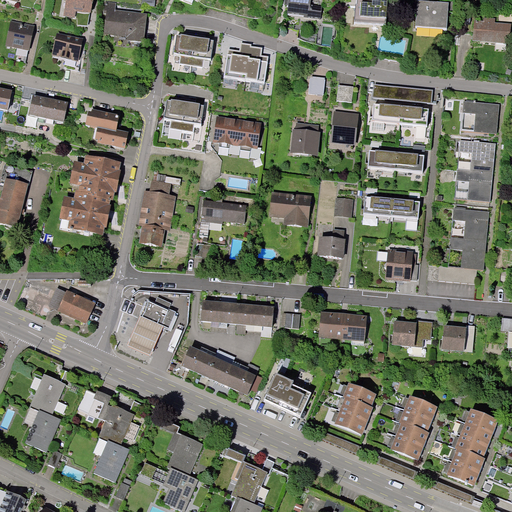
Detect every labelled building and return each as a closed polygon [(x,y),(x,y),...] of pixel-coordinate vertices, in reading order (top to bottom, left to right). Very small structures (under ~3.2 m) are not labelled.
[(93,0),(66,0),(66,7),(91,12),(93,0)] [(310,0),(288,0),(287,14),(309,16),(310,0)] [(386,26),(387,0),(381,0),(355,0),(354,24),(386,26)] [(446,30),(448,4),(417,1),(415,27),(446,30)] [(145,15),(107,11),(105,34),(131,37),(130,41),(141,43),(145,15)] [(508,41),(510,26),(495,24),(495,21),(484,20),(484,23),(476,22),(475,38),(481,39),(484,42),(488,43),(491,40),(508,41)] [(34,27),(11,22),(5,46),(28,51),(34,27)] [(81,42),(57,37),(53,56),(65,59),(63,68),(80,72),(83,57),(78,56),(81,42)] [(215,46),(179,40),(176,58),(182,59),(181,65),(203,69),(204,62),(212,63),(215,46)] [(0,108),(8,110),(12,93),(0,90),(0,108)] [(37,121),(45,123),(50,101),(32,97),(28,116),(38,118),(37,121)] [(64,122),(68,105),(50,101),(45,123),(54,125),(55,121),(64,122)] [(476,114),(474,131),(496,134),(498,116),(494,116),(495,105),(464,102),(463,113),(476,114)] [(205,111),(170,106),(167,123),(173,123),(172,130),(193,133),(194,127),(202,128),(205,111)] [(371,123),(398,126),(400,109),(373,106),(371,123)] [(398,126),(426,129),(428,112),(400,109),(398,126)] [(115,133),(117,120),(87,113),(84,126),(96,128),(115,133)] [(335,113),(332,143),(355,145),(358,116),(335,113)] [(238,121),(218,118),(215,121),(212,142),(218,143),(218,147),(228,149),(229,145),(235,146),(238,121)] [(260,127),(258,124),(238,121),(235,146),(240,147),(240,150),(250,151),(250,149),(257,149),(260,127)] [(316,156),(319,127),(307,126),(307,132),(294,131),(291,153),(316,156)] [(124,148),(127,135),(115,133),(96,128),(93,141),(124,148)] [(472,154),(470,171),(488,173),(492,174),(494,156),(490,156),(491,145),(460,141),(459,152),(472,154)] [(367,168),(395,171),(397,154),(369,151),(367,168)] [(395,171),(423,174),(425,157),(397,154),(395,171)] [(107,201),(110,202),(112,193),(115,193),(120,173),(116,173),(118,166),(84,158),(83,166),(74,164),(69,184),(79,186),(78,194),(107,201)] [(0,223),(16,227),(30,173),(12,168),(8,183),(5,182),(0,200),(0,223)] [(469,183),(468,200),(490,202),(491,185),(487,185),(488,173),(470,171),(457,170),(456,181),(469,183)] [(148,192),(139,245),(160,248),(169,196),(148,192)] [(67,229),(99,237),(101,228),(104,229),(109,209),(106,208),(107,201),(78,194),(74,193),(72,202),(63,200),(59,219),(69,222),(67,229)] [(308,221),(310,199),(271,194),(269,214),(280,215),(280,219),(285,220),(284,226),(304,228),(305,220),(308,221)] [(364,215),(391,218),(393,201),(366,198),(364,215)] [(391,218),(419,221),(420,204),(393,201),(391,218)] [(244,225),(246,208),(203,202),(201,219),(244,225)] [(465,222),(463,239),(482,241),(485,242),(487,224),(483,224),(484,213),(453,209),(452,220),(465,222)] [(320,239),(318,258),(342,261),(346,232),(333,230),(332,240),(320,239)] [(462,251),(461,268),(483,270),(485,253),(480,253),(482,241),(463,239),(451,238),(449,249),(462,251)] [(386,268),(385,280),(417,282),(418,266),(411,266),(412,254),(387,252),(387,261),(383,264),(386,268)] [(87,325),(95,306),(66,293),(57,312),(87,325)] [(162,328),(167,330),(176,312),(169,309),(171,304),(157,297),(154,304),(148,301),(140,318),(162,328)] [(208,329),(217,330),(219,304),(202,303),(201,323),(209,324),(208,329)] [(226,325),(236,326),(237,306),(219,304),(217,330),(225,331),(226,325)] [(244,332),(252,333),(254,307),(237,306),(236,326),(244,327),(244,332)] [(260,328),(270,329),(272,308),(254,307),(252,333),(260,333),(260,328)] [(322,317),(321,335),(334,336),(334,340),(343,340),(345,316),(335,315),(335,319),(322,317)] [(365,339),(367,321),(354,320),(354,316),(345,316),(343,340),(353,341),(353,337),(365,339)] [(128,345),(150,355),(162,328),(140,318),(128,345)] [(393,323),(391,346),(422,349),(423,340),(431,341),(433,323),(416,321),(416,325),(393,323)] [(466,330),(444,328),(442,351),(459,353),(460,341),(473,343),(475,328),(466,327),(466,330)] [(200,354),(190,350),(182,369),(198,376),(208,352),(201,349),(200,354)] [(217,356),(208,352),(198,376),(214,383),(222,364),(215,361),(217,356)] [(231,368),(222,364),(214,383),(230,390),(240,366),(233,363),(231,368)] [(248,369),(240,366),(230,390),(245,396),(253,378),(246,374),(248,369)] [(294,381),(277,373),(263,400),(300,417),(312,393),(292,384),(294,381)] [(53,415),(66,385),(55,381),(56,378),(47,374),(39,390),(38,390),(31,406),(42,411),(53,415)] [(375,397),(348,386),(343,399),(345,399),(370,409),(375,397)] [(370,409),(345,399),(339,412),(366,423),(371,410),(370,409)] [(436,410),(409,399),(404,412),(431,423),(436,410)] [(122,445),(135,415),(124,410),(125,408),(114,403),(113,406),(107,403),(101,417),(107,419),(100,435),(111,440),(122,445)] [(497,421),(470,410),(465,423),(492,433),(497,421)] [(26,443),(47,452),(58,427),(55,427),(59,418),(53,415),(42,411),(34,429),(32,428),(26,443)] [(366,423),(339,412),(334,425),(361,436),(366,423)] [(431,423),(404,412),(399,424),(401,425),(426,435),(431,423)] [(492,433),(465,423),(460,435),(487,446),(492,433)] [(426,435),(401,425),(395,438),(422,448),(427,436),(426,435)] [(192,476),(205,446),(194,441),(195,439),(177,431),(170,448),(177,451),(170,467),(175,469),(192,476)] [(487,446),(460,435),(455,448),(456,449),(481,459),(487,446)] [(422,448),(395,438),(390,450),(417,461),(422,448)] [(95,473),(116,482),(127,458),(124,457),(128,447),(122,445),(111,440),(103,459),(101,458),(95,473)] [(481,459),(456,449),(451,462),(478,472),(483,460),(481,459)] [(54,450),(48,464),(56,468),(63,454),(54,450)] [(257,504),(270,474),(259,469),(260,466),(251,462),(244,479),(242,478),(235,494),(241,496),(257,504)] [(478,472),(451,462),(446,475),(473,485),(478,472)] [(165,504),(184,511),(186,511),(196,488),(194,487),(198,479),(192,476),(175,469),(167,487),(171,489),(165,504)] [(123,482),(116,497),(124,501),(131,486),(123,482)] [(24,511),(29,500),(11,492),(1,511),(24,511)] [(260,511),(263,506),(257,504),(241,496),(233,511),(260,511)]
